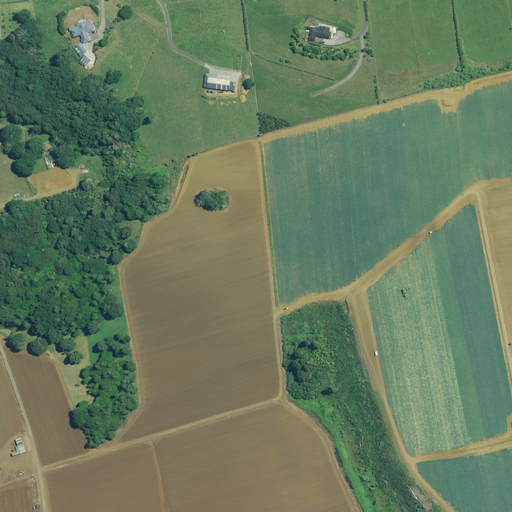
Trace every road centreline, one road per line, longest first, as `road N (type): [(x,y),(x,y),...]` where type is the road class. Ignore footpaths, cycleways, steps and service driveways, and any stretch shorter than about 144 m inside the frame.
road 1 (track): [(0,483),(283,394),(281,329),(347,296),(476,190),(511,368)]
road 2 (track): [(45,511),(30,427),(0,344)]
